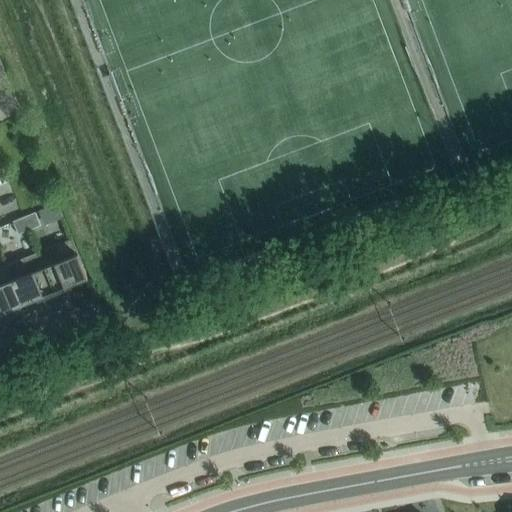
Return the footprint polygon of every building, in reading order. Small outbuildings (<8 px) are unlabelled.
[(35,211),(24,216),(29,229),(40,224),(35,211)] [(29,229),(24,216),(12,220),(18,234),(29,229)] [(71,237),(38,251),(54,291),(87,277),(71,237)] [(22,304),(54,291),(38,251),(6,264),(22,304)] [(0,312),(22,304),(6,264),(0,266),(0,312)]
